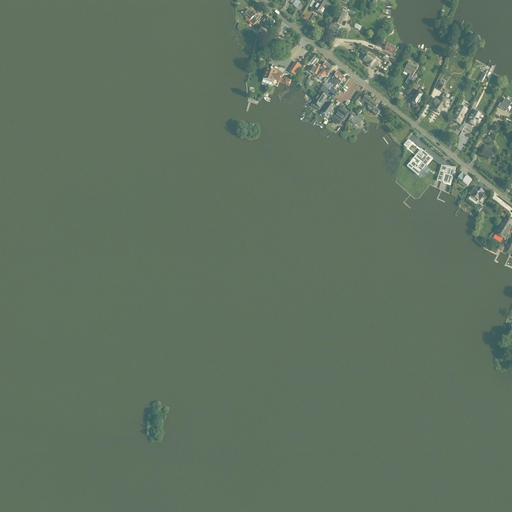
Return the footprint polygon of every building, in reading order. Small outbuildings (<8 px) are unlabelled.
[(321,5),(319,4),(319,3),(316,1),(311,10),(314,12),(314,11),(321,15),(327,5),(323,2),(321,5)] [(340,26),(346,12),(339,10),(334,23),(334,24),(333,25),(331,25),(328,32),(337,36),(340,26)] [(251,14),(249,11),(245,12),(246,14),(246,15),(247,17),(246,18),(254,26),(260,19),(258,16),(257,18),(255,16),(256,16),(254,14),(254,13),(253,12),(252,12),(251,14)] [(270,30),(275,22),(269,18),(265,25),(266,25),(265,27),(270,30)] [(387,46),(385,50),(394,54),(396,50),(387,46)] [(364,59),(363,61),(367,64),(366,65),(371,69),(371,68),(374,70),(377,66),(374,64),(375,63),(373,61),(375,58),(371,55),(370,56),(368,54),(366,56),(364,55),(362,57),(364,59)] [(318,61),(313,56),(309,61),(308,60),(306,62),(310,65),(307,71),(312,74),(316,67),(314,67),(318,61)] [(407,62),(404,68),(406,69),(404,72),(410,75),(406,81),(411,84),(414,78),(413,77),(419,66),(416,65),(415,67),(407,62)] [(295,63),(289,72),(295,76),(301,67),(295,63)] [(319,75),(321,76),(323,78),(326,74),(328,76),(333,69),(326,63),(320,70),(322,71),(319,75)] [(271,72),(267,70),(263,80),(273,84),(274,81),(289,86),(291,81),(284,79),(284,81),(280,79),(282,74),(271,71),(271,72)] [(420,72),(415,79),(419,82),(424,75),(420,72)] [(333,80),(330,83),(331,84),(333,86),(341,76),(338,73),(332,79),(333,80)] [(486,74),(483,73),(478,82),(482,84),(486,74)] [(307,79),(304,84),(308,85),(311,80),(310,80),(312,76),(310,75),(308,79),(307,79)] [(341,76),(333,86),(335,87),(338,84),(339,85),(345,79),(344,79),(341,76)] [(440,92),(443,87),(438,84),(435,88),(440,92)] [(425,93),(419,89),(414,96),(413,96),(411,98),(412,99),(412,100),(418,104),(425,93)] [(316,101),(313,104),(316,106),(315,109),(319,111),(325,102),(324,101),(326,98),(320,94),(319,95),(318,94),(314,100),(316,101)] [(367,106),(372,101),(366,96),(361,102),(367,107),(367,106)] [(435,101),(433,103),(434,103),(433,105),(435,106),(434,108),(435,109),(434,110),(436,111),(436,112),(437,113),(439,114),(440,112),(441,112),(444,108),(446,109),(447,107),(448,106),(448,105),(449,104),(448,103),(449,101),(444,98),(443,100),(440,98),(439,101),(439,102),(436,100),(435,101)] [(505,99),(501,107),(502,108),(507,110),(511,103),(505,99)] [(378,106),(372,101),(367,106),(367,107),(366,108),(376,117),(380,112),(375,108),(378,106)] [(320,114),(325,117),(326,115),(328,117),(329,116),(331,117),(336,110),(332,107),(333,106),(328,103),(321,114),(320,114)] [(460,106),(452,121),(459,124),(467,110),(460,106)] [(349,113),(345,110),(342,107),(341,108),(340,109),(338,108),(331,118),(333,120),(332,120),(340,125),(349,113)] [(478,126),(481,121),(478,119),(481,114),(476,111),(473,116),(472,116),(469,121),(470,121),(468,124),(474,127),(476,124),(478,126)] [(354,117),(351,116),(349,121),(351,122),(355,125),(356,124),(359,126),(362,121),(354,117)] [(493,153),(495,149),(485,146),(484,149),(481,148),(479,154),(482,155),(491,158),(494,159),(496,154),(493,153)] [(412,161),(407,166),(412,170),(413,170),(414,170),(414,169),(420,174),(432,159),(426,154),(425,155),(420,151),(414,158),(419,163),(417,165),(412,161)] [(441,167),(437,181),(438,182),(441,182),(443,183),(443,181),(447,182),(447,184),(450,185),(454,172),(455,169),(447,168),(447,169),(441,167)] [(462,174),(461,174),(459,173),(458,176),(459,177),(457,180),(460,181),(467,187),(472,181),(462,174)] [(471,196),(469,198),(477,204),(479,202),(481,203),(485,197),(483,195),(485,194),(476,188),(475,190),(473,188),(469,195),(471,196)] [(511,231),(511,219),(509,218),(508,220),(505,218),(495,235),(504,240),(509,231),(511,233),(511,231)]
